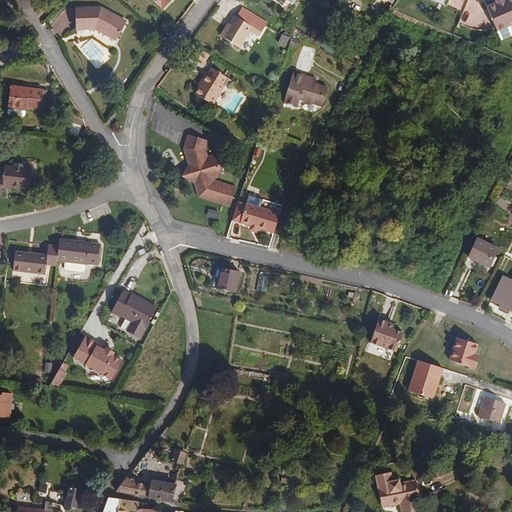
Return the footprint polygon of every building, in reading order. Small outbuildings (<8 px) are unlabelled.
[(172,0),(153,0),(163,9),(172,0)] [(287,8),(292,0),(283,0),(280,4),(287,8)] [(511,22),(511,0),(505,0),(504,0),(498,0),(495,1),(496,4),(486,7),(494,29),(506,24),(511,22)] [(115,42),(127,22),(100,7),(75,9),(76,31),(92,31),(115,42)] [(267,25),(244,9),(243,10),(266,27),(267,25)] [(239,46),(253,27),(261,33),(266,27),(243,10),(238,17),(237,16),(231,23),(227,29),(229,30),(225,36),(239,46)] [(225,36),(229,30),(227,29),(231,23),(229,22),(221,33),(225,36)] [(511,38),(506,24),(494,29),(498,38),(499,42),(511,38)] [(257,42),(259,34),(250,32),(247,39),(257,42)] [(290,37),(281,33),(276,43),(285,47),(290,37)] [(201,68),(209,57),(197,48),(189,60),(201,68)] [(212,102),(223,85),(229,88),(233,81),(212,67),(208,73),(207,72),(198,85),(200,86),(196,91),(198,93),(197,95),(196,97),(197,98),(198,100),(200,100),(202,100),(203,100),(205,97),(212,102)] [(322,106),(328,88),(313,83),(314,77),(295,71),(283,103),(296,107),(299,98),(322,106)] [(41,107),(43,87),(10,84),(8,106),(8,110),(23,111),(23,108),(41,110),(41,107)] [(219,177),(224,162),(209,156),(205,159),(202,152),(204,143),(185,137),(181,151),(187,165),(183,179),(196,184),(202,197),(231,206),(237,188),(216,181),(215,178),(219,177)] [(18,187),(19,174),(20,170),(12,169),(11,173),(0,171),(0,194),(2,194),(3,185),(18,187)] [(29,187),(29,174),(19,174),(18,187),(29,187)] [(243,224),(248,207),(238,204),(233,221),(243,224)] [(277,233),(282,214),(248,205),(248,207),(243,224),(277,233)] [(219,213),(209,210),(207,217),(217,220),(219,213)] [(96,264),(98,244),(55,240),(55,243),(55,247),(53,260),(62,260),(82,262),(96,264)] [(488,269),(498,251),(478,240),(468,258),(488,269)] [(53,267),(53,260),(55,247),(48,247),(47,256),(16,252),(13,272),(44,276),(45,266),(53,267)] [(81,272),(82,262),(62,260),(61,270),(81,272)] [(234,295),(239,274),(221,270),(216,291),(234,295)] [(506,313),(511,301),(511,282),(502,276),(489,300),(490,301),(491,302),(499,306),(498,308),(506,313)] [(142,339),(159,308),(124,289),(112,312),(132,323),(139,327),(135,335),(142,339)] [(135,335),(139,327),(132,323),(128,331),(135,335)] [(384,336),(385,331),(377,329),(373,337),(400,346),(401,342),(391,339),(384,336)] [(395,362),(400,346),(373,337),(368,352),(395,362)] [(122,362),(113,357),(109,355),(105,352),(107,350),(98,345),(97,347),(89,343),(85,340),(74,359),(87,366),(87,369),(92,372),(96,372),(111,381),(122,362)] [(474,357),(477,348),(458,342),(451,364),(460,367),(464,368),(473,370),(477,358),(474,357)] [(63,374),(67,367),(62,365),(59,371),(63,374)] [(58,388),(66,375),(63,374),(59,371),(51,384),(58,388)] [(0,421),(9,422),(12,396),(0,394),(0,421)] [(499,423),(506,402),(485,395),(479,416),(499,423)] [(326,433),(328,427),(320,424),(318,431),(326,433)] [(209,430),(198,427),(192,444),(203,448),(209,430)] [(497,453),(499,448),(490,445),(489,447),(486,446),(485,449),(497,453)] [(178,465),(182,455),(175,453),(170,463),(178,465)] [(151,476),(154,461),(144,459),(132,472),(151,476)] [(415,502),(412,483),(397,485),(396,481),(390,482),(389,473),(374,476),(378,502),(384,501),(385,506),(397,504),(402,504),(403,511),(415,511),(414,502),(415,502)] [(145,500),(148,486),(132,483),(132,481),(126,480),(114,494),(145,500)] [(177,485),(150,480),(149,483),(148,486),(145,500),(163,504),(173,505),(177,485)] [(420,501),(418,482),(412,483),(415,502),(420,501)] [(40,485),(38,493),(46,495),(47,486),(40,485)] [(79,507),(81,491),(69,489),(65,511),(82,511),(83,508),(79,507)] [(87,501),(90,495),(85,492),(81,499),(87,501)] [(118,511),(118,501),(107,500),(102,511),(118,511)] [(137,511),(138,511),(138,504),(118,501),(118,511),(137,511)]
